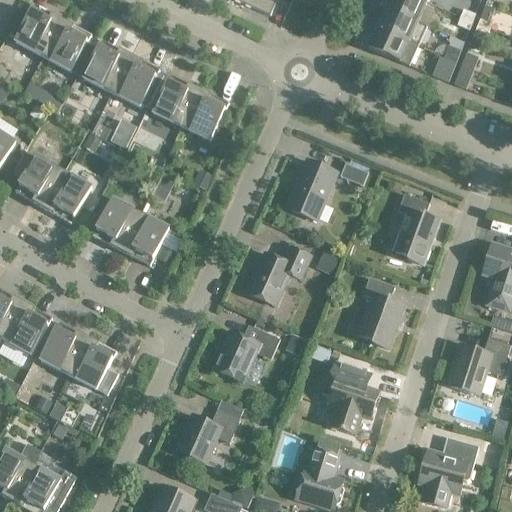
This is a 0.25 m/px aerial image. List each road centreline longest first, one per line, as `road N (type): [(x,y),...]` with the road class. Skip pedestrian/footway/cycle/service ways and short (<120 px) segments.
road 1 (residential): [(379,511),(494,154)]
road 2 (residential): [(179,326),(293,69)]
road 3 (residential): [(494,154),(293,69)]
road 4 (residential): [(97,511),(179,326)]
road 5 (residential): [(179,326),(0,232)]
road 6 (residential): [(293,69),(155,0)]
